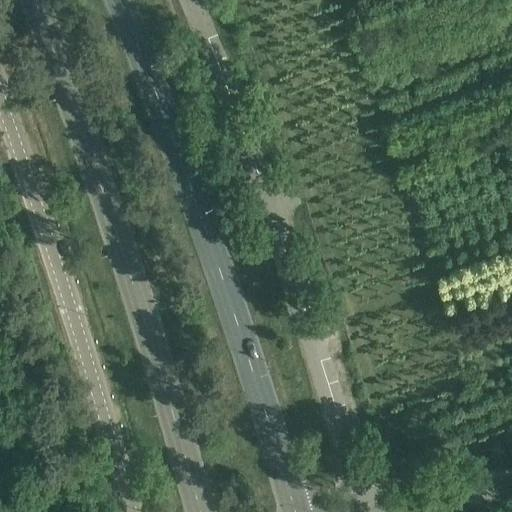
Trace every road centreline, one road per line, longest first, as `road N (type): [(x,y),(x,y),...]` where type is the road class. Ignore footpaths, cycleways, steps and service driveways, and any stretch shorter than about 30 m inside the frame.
road 1 (secondary): [(290,511),(259,401),(116,0)]
road 2 (secondary): [(28,0),(143,308),(198,511)]
road 3 (unclassified): [(376,499),(202,0)]
road 4 (unclassified): [(0,91),(91,361),(130,511)]
road 5 (unclassified): [(511,507),(454,491),(376,499)]
